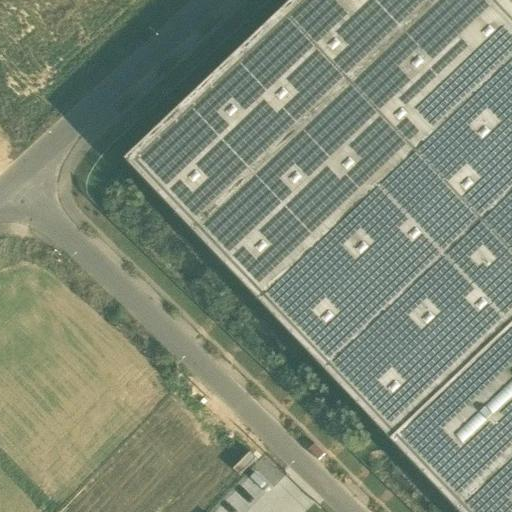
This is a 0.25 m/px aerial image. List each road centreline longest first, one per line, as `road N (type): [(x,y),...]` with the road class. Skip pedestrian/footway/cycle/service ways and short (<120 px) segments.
road 1 (residential): [(354,511),(18,185)]
road 2 (residential): [(210,0),(18,185)]
